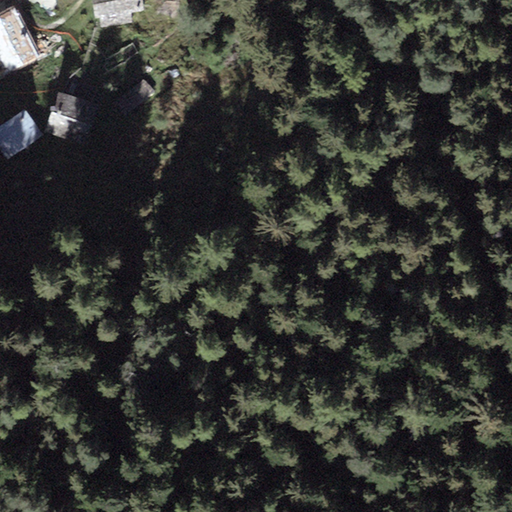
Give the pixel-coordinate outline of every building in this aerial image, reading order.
[(140,0),(94,0),(96,17),(102,16),(103,27),(132,23),(131,11),(142,9),(140,0)] [(130,43),(103,65),(108,74),(124,63),(136,56),(130,43)] [(24,69),(11,47),(0,53),(0,73),(4,81),(24,69)] [(142,80),(115,102),(124,114),(152,92),(142,80)] [(95,101),(57,88),(44,127),(82,140),(95,101)] [(40,136),(16,99),(0,109),(0,153),(4,160),(40,136)]
